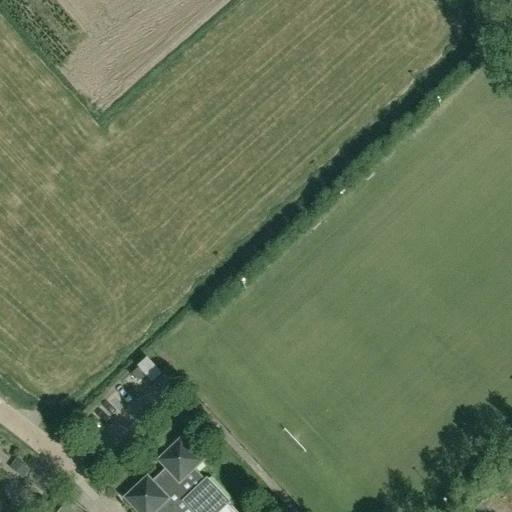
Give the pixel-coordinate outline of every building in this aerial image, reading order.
[(158,360),(147,366),(154,379),(165,374),(158,360)] [(131,376),(138,384),(145,377),(138,369),(131,376)] [(124,500),(135,511),(234,511),(229,507),(231,505),(208,480),(206,482),(196,472),(204,464),(181,440),(158,462),(165,471),(152,483),(148,478),(124,500)] [(21,480),(29,470),(16,459),(8,469),(21,480)] [(84,511),(69,500),(59,511),(84,511)]
